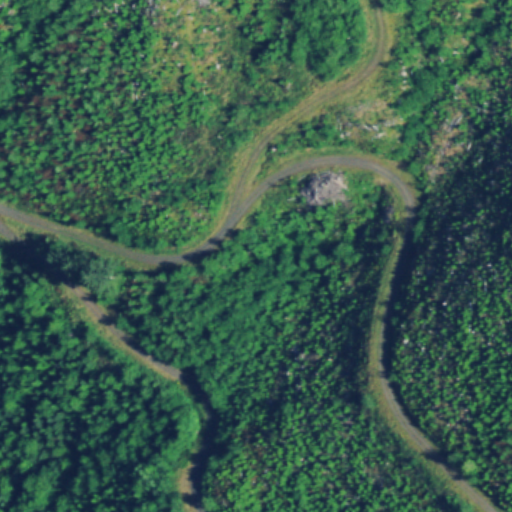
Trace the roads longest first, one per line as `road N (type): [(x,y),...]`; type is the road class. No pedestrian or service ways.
road 1 (track): [(511,507),(436,465),(387,379),(400,215),(379,166),(298,159),(251,195),(267,138),(341,94),(382,48),(377,0)]
road 2 (track): [(214,511),(184,429),(0,225)]
road 3 (track): [(3,232),(106,256),(204,250),(251,195)]
